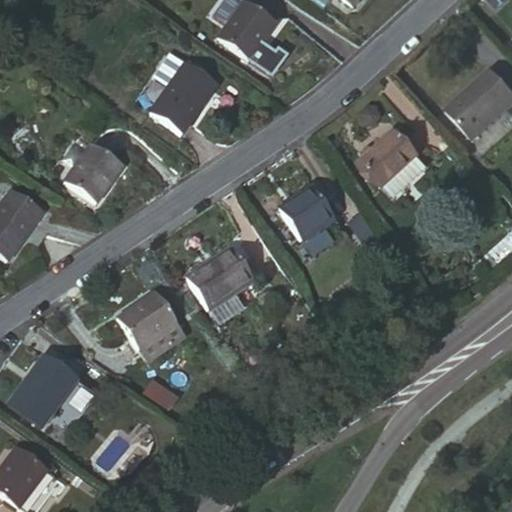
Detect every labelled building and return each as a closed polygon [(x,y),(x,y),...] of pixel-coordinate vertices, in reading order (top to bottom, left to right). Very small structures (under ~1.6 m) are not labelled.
[(302,0),(317,10),(324,0),(302,0)] [(338,0),(356,12),(364,0),(338,0)] [(245,3),(217,43),(251,66),(280,27),(245,3)] [(167,96),(185,72),(172,64),(155,88),(167,96)] [(167,96),(151,120),(180,141),(215,92),(185,72),(167,96)] [(511,92),(495,75),(448,118),(479,149),(511,117),(511,92)] [(402,112),(413,101),(389,77),(378,89),(402,112)] [(388,132),(351,170),(376,196),(414,159),(388,132)] [(97,144),(67,186),(100,210),(130,166),(97,144)] [(10,188),(0,202),(0,261),(5,264),(43,211),(10,188)] [(310,190),(274,214),(296,246),(331,225),(310,190)] [(364,243),(374,234),(356,213),(346,223),(364,243)] [(227,254),(184,284),(204,316),(249,285),(227,254)] [(131,354),(133,352),(164,333),(176,326),(178,325),(157,289),(110,319),(131,354)] [(188,342),(176,326),(164,333),(173,350),(188,342)] [(164,333),(133,352),(142,368),(173,350),(164,333)] [(39,349),(5,401),(39,427),(76,374),(39,349)] [(152,381),(144,394),(169,410),(177,398),(152,381)] [(17,445),(0,470),(0,493),(22,511),(52,471),(17,445)] [(511,511),(511,499),(503,511),(511,511)]
